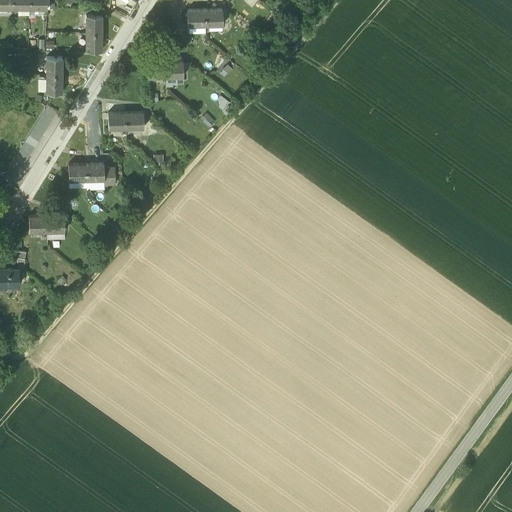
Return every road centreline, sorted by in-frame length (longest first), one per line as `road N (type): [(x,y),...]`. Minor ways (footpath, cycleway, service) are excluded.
road 1 (residential): [(146,0),(9,218)]
road 2 (unclassified): [(417,511),(511,382)]
